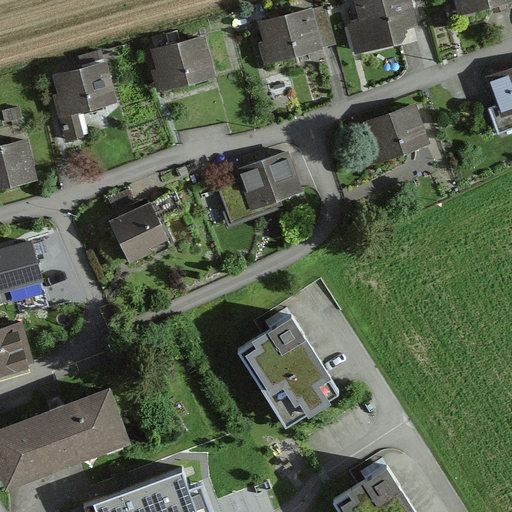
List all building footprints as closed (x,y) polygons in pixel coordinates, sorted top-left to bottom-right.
[(416,0),(362,0),(368,20),(353,24),(361,54),(409,40),(405,29),(423,24),(416,0)] [(511,0),(470,0),(476,17),(511,5),(511,0)] [(314,9),(262,25),(274,63),(326,47),(314,9)] [(208,36),(160,50),(171,88),(219,75),(208,36)] [(112,61),(63,76),(75,117),(124,102),(112,61)] [(511,70),(497,77),(511,112),(511,70)] [(419,103),(368,124),(384,162),(435,141),(419,103)] [(31,140),(0,147),(0,190),(41,180),(31,140)] [(307,195),(291,155),(222,182),(238,222),(307,195)] [(164,199),(123,218),(143,260),(184,240),(164,199)] [(32,235),(0,245),(0,283),(43,270),(32,235)] [(298,318),(239,353),(284,428),(343,393),(298,318)] [(0,368),(30,360),(19,321),(0,326),(0,368)] [(118,386),(0,432),(0,449),(14,486),(138,436),(118,386)] [(190,477),(182,457),(83,497),(88,511),(207,511),(217,508),(202,472),(190,477)] [(418,511),(387,466),(335,500),(342,511),(418,511)]
